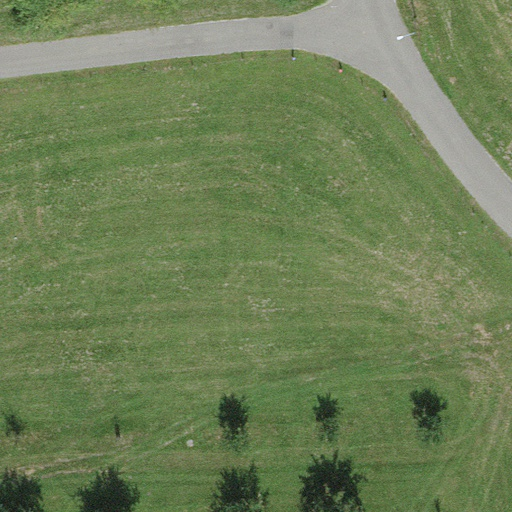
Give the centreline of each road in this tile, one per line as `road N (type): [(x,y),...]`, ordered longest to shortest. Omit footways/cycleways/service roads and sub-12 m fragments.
road 1 (residential): [(383,27),(0,63)]
road 2 (residential): [(511,201),(458,145),(383,27)]
